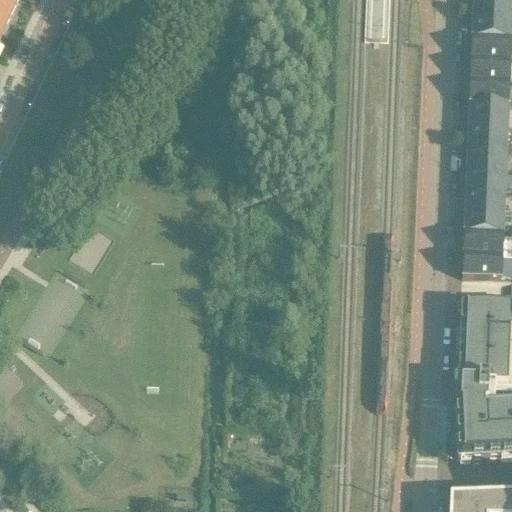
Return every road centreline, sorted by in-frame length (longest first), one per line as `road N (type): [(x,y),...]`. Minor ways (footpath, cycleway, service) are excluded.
road 1 (residential): [(445,0),(424,491)]
road 2 (residential): [(0,134),(63,0)]
